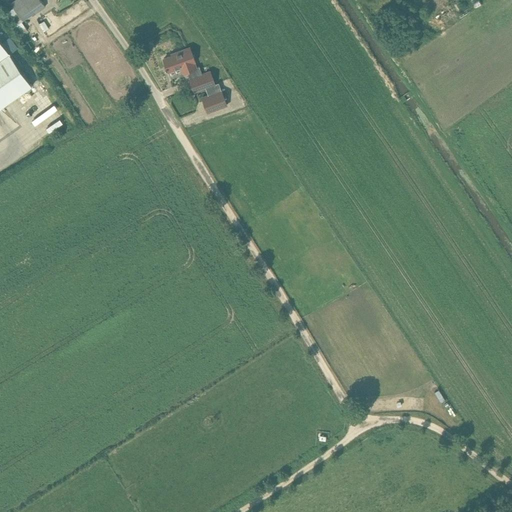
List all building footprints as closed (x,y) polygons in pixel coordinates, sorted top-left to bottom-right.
[(41,0),(16,0),(11,4),(14,8),(9,12),(18,25),(32,15),(32,16),(46,6),(41,0)] [(0,108),(32,86),(0,39),(0,108)] [(175,51),(176,54),(164,59),(168,71),(181,66),(183,73),(188,71),(190,78),(190,79),(194,92),(216,84),(212,71),(202,74),(199,67),(198,67),(196,62),(197,62),(191,46),(175,51)] [(221,89),(201,96),(208,114),(228,106),(221,89)] [(25,105),(30,113),(50,100),(45,92),(25,105)]
